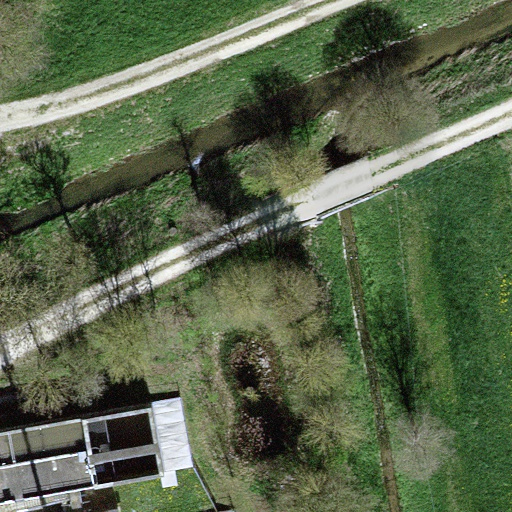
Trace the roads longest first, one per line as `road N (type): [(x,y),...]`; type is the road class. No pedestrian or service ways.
road 1 (track): [(511,117),(175,256),(0,349)]
road 2 (track): [(0,118),(189,60),(332,0)]
